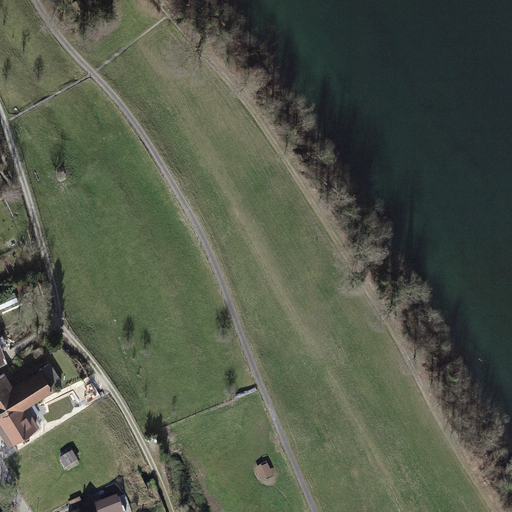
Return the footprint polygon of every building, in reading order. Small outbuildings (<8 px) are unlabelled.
[(41,372),(55,392),(65,385),(51,365),(41,372)] [(5,374),(0,376),(0,424),(10,441),(37,424),(24,404),(49,389),(39,372),(13,387),(5,374)] [(73,451),(59,458),(65,469),(79,462),(73,451)] [(270,474),(264,462),(254,467),(260,479),(270,474)] [(79,511),(132,511),(125,494),(79,511)]
